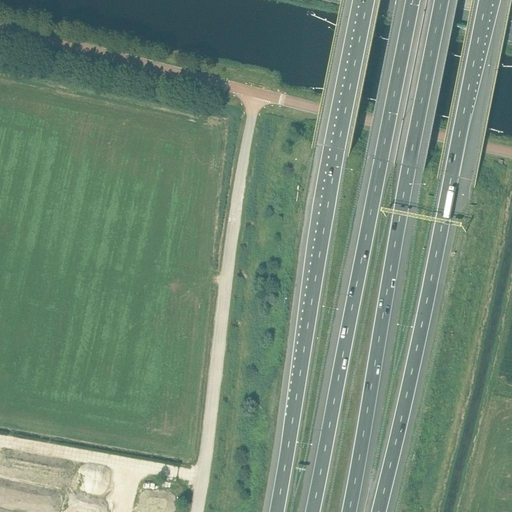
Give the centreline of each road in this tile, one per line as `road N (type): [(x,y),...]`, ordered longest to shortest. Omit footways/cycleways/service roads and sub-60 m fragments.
road 1 (tertiary): [(511,151),(0,28)]
road 2 (motorway): [(377,511),(486,0)]
road 3 (motorway): [(411,0),(313,511)]
road 4 (motorway): [(367,0),(274,511)]
road 5 (motorway): [(349,511),(440,0)]
road 6 (track): [(256,93),(223,277),(198,511)]
road 7 (trunk): [(371,0),(511,35)]
road 8 (unknown): [(131,462),(12,440),(0,455)]
